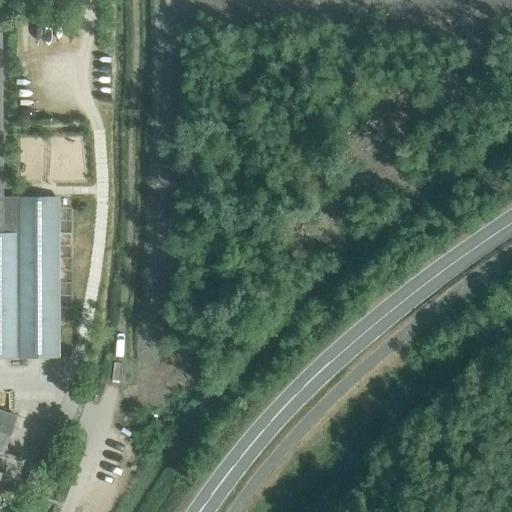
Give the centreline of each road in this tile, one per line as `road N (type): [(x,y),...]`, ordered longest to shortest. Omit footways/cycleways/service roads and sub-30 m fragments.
road 1 (secondary): [(201,511),(254,442),(362,334),(511,224)]
road 2 (track): [(111,386),(130,247),(134,0)]
road 3 (track): [(62,403),(84,336),(98,246),(97,130)]
road 4 (track): [(91,0),(84,71),(97,130)]
